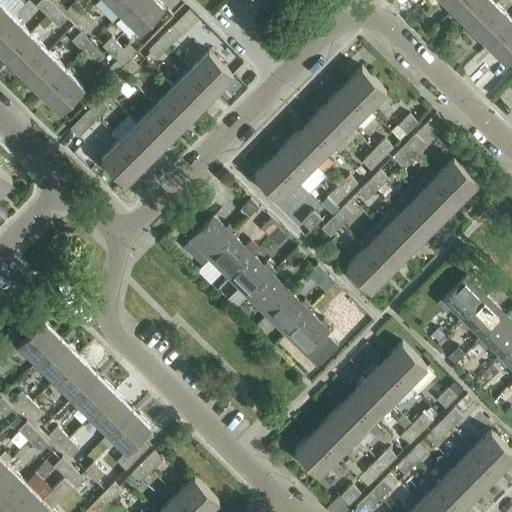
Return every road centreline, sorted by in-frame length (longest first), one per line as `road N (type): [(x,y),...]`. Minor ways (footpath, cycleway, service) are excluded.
road 1 (residential): [(123,239),(106,293),(109,326),(279,498)]
road 2 (residential): [(501,137),(376,23),(341,24),(283,79)]
road 3 (residential): [(283,79),(123,239)]
